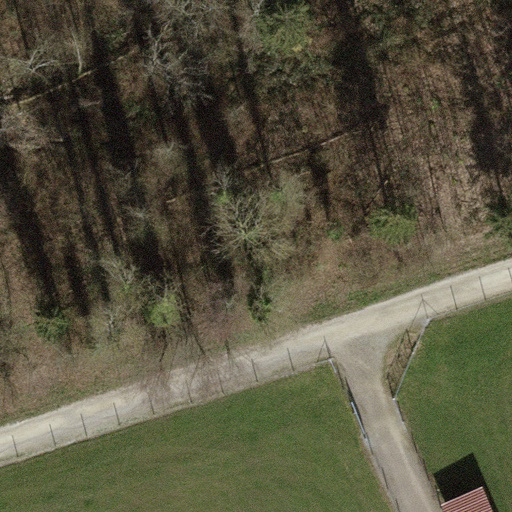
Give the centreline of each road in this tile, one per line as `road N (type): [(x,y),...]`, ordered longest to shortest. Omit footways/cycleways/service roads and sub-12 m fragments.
road 1 (track): [(0,440),(350,321),(511,277)]
road 2 (track): [(350,321),(435,511)]
